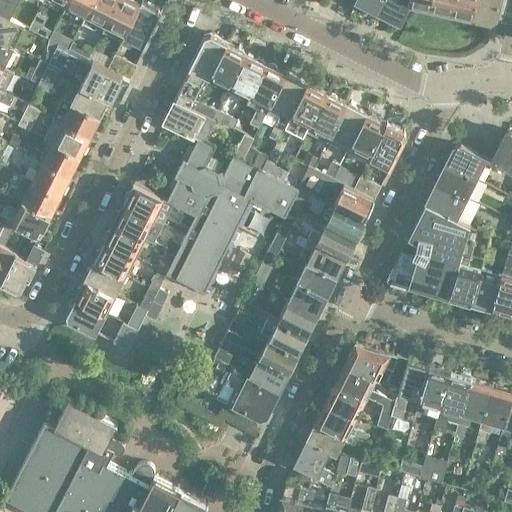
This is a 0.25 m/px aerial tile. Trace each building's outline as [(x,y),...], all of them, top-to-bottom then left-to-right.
[(0,0),(0,10),(11,16),(18,0),(0,0)] [(45,0),(63,9),(66,3),(67,0),(45,0)] [(67,0),(66,3),(63,9),(83,19),(86,13),(92,0),(67,0)] [(92,0),(86,13),(83,19),(103,29),(106,23),(117,0),(92,0)] [(117,0),(106,23),(103,29),(122,38),(141,0),(140,0),(117,0)] [(122,38),(112,57),(108,66),(130,76),(137,63),(131,60),(124,56),(127,51),(126,50),(130,42),(132,39),(139,42),(139,41),(145,44),(160,13),(158,6),(144,0),(141,0),(122,38)] [(359,0),(360,3),(365,6),(368,4),(376,9),(380,0),(359,0)] [(380,0),(376,9),(379,10),(379,13),(385,16),(388,15),(399,20),(409,1),(408,0),(380,0)] [(431,0),(430,6),(451,11),(453,0),(431,0)] [(453,0),(451,11),(472,16),(475,0),(453,0)] [(475,0),(472,16),(490,20),(494,17),(498,0),(475,0)] [(0,37),(10,42),(21,21),(18,19),(11,16),(0,10),(0,37)] [(29,27),(49,37),(53,30),(44,25),(33,20),(32,20),(29,27)] [(53,30),(49,37),(57,41),(62,30),(55,26),(53,30)] [(191,65),(187,74),(176,96),(194,106),(199,97),(210,76),(228,40),(212,32),(205,34),(190,65),(191,65)] [(0,37),(0,62),(4,65),(4,64),(14,45),(10,42),(0,37)] [(49,37),(40,58),(48,62),(58,42),(57,41),(49,37)] [(69,47),(89,56),(93,49),(73,39),(69,47)] [(227,41),(228,40),(210,76),(208,80),(215,83),(218,76),(231,82),(246,51),(244,50),(243,48),(239,46),(236,46),(227,41)] [(118,99),(130,76),(108,66),(93,58),(93,59),(58,42),(48,62),(47,64),(82,81),(81,82),(111,96),(118,99)] [(89,56),(93,58),(108,66),(112,57),(93,48),(93,49),(89,56)] [(246,51),(231,82),(251,93),(266,62),(263,60),(262,58),(258,56),(256,56),(246,51)] [(48,62),(40,58),(30,78),(38,82),(47,64),(48,62)] [(251,93),(247,101),(257,107),(249,121),(253,123),(259,126),(265,113),(286,71),(277,67),(276,65),(271,62),(269,63),(266,62),(251,93)] [(57,71),(47,66),(38,84),(48,89),(57,71)] [(307,80),(287,70),(286,71),(265,113),(278,119),(269,135),(277,139),(284,125),(285,123),(307,80)] [(285,123),(284,125),(305,136),(307,131),(327,92),(317,87),(316,84),(307,80),(285,123)] [(81,82),(72,101),(101,115),(111,96),(81,82)] [(0,98),(9,104),(14,95),(3,89),(0,87),(0,98)] [(327,92),(307,131),(327,141),(347,102),(336,96),(335,94),(332,93),(330,93),(327,92)] [(164,119),(166,120),(198,136),(205,139),(216,116),(214,116),(194,106),(176,96),(174,100),(171,102),(169,106),(169,109),(164,119)] [(199,97),(194,106),(214,116),(219,107),(199,97)] [(71,101),(61,120),(91,135),(101,115),(72,101),(71,101)] [(347,102),(327,141),(347,151),(348,149),(366,112),(356,106),(355,104),(352,102),(349,103),(347,102)] [(27,103),(17,123),(29,129),(39,109),(27,103)] [(239,117),(219,107),(214,116),(216,116),(234,126),(239,117)] [(369,113),(366,112),(348,149),(367,159),(369,156),(370,152),(387,120),(386,121),(377,117),(376,114),(372,113),(369,113)] [(44,136),(51,140),(80,155),(91,135),(61,120),(54,117),(44,136)] [(390,166),(406,134),(403,128),(387,120),(370,152),(369,156),(390,166)] [(0,136),(3,138),(8,141),(12,132),(0,126),(0,136)] [(511,131),(506,129),(491,158),(491,159),(494,161),(511,170),(511,131)] [(8,141),(7,142),(13,145),(15,146),(21,136),(13,132),(8,141)] [(243,158),(254,137),(245,132),(234,154),(243,158)] [(173,187),(167,198),(174,202),(178,204),(185,208),(195,213),(191,222),(176,251),(173,259),(167,271),(166,271),(167,271),(177,277),(178,275),(205,289),(252,197),(255,199),(281,212),(285,214),(290,205),(299,187),(284,179),(261,167),(243,158),(234,154),(226,170),(222,168),(218,170),(205,163),(215,144),(205,139),(198,136),(193,147),(189,145),(184,157),(182,159),(180,159),(174,171),(176,172),(175,174),(169,185),(173,187)] [(0,157),(7,142),(8,141),(3,138),(0,143),(0,157)] [(26,152),(41,160),(71,174),(80,155),(51,140),(45,152),(30,144),(26,152)] [(7,142),(0,157),(0,162),(3,165),(13,145),(7,142)] [(454,145),(446,159),(478,175),(484,162),(492,166),(494,161),(491,159),(491,158),(460,143),(454,145)] [(249,146),(243,158),(261,167),(268,155),(249,146)] [(307,151),(302,161),(306,163),(314,167),(319,157),(307,151)] [(37,168),(31,179),(60,194),(71,174),(41,160),(26,152),(22,159),(37,168)] [(295,157),(284,179),(299,187),(300,185),(333,202),(344,181),(334,176),(326,173),(314,167),(306,163),(295,157)] [(446,159),(436,179),(468,195),(478,175),(446,159)] [(340,164),(332,160),(326,173),(334,176),(340,164)] [(340,164),(334,176),(344,181),(354,186),(360,174),(340,164)] [(378,190),(381,184),(360,174),(354,186),(375,196),(378,190)] [(31,179),(26,190),(11,183),(7,190),(22,198),(27,201),(51,213),(60,194),(31,179)] [(436,179),(426,200),(457,216),(468,195),(436,179)] [(124,200),(123,201),(154,217),(164,197),(133,181),(129,190),(125,191),(123,196),(124,200)] [(344,181),(333,202),(364,217),(375,196),(354,186),(344,181)] [(308,191),(300,187),(291,205),(299,209),(308,191)] [(0,212),(12,219),(34,230),(41,233),(51,213),(27,201),(22,198),(18,206),(7,200),(5,204),(0,201),(0,212)] [(318,218),(326,222),(355,236),(364,217),(333,202),(328,199),(318,218)] [(426,200),(388,275),(394,283),(404,286),(411,282),(449,294),(460,261),(458,261),(466,237),(469,225),(470,225),(471,223),(457,216),(426,200)] [(115,218),(114,220),(144,236),(154,241),(164,222),(154,217),(123,201),(119,209),(116,210),(114,215),(115,218)] [(178,204),(176,208),(183,212),(181,216),(191,222),(195,213),(185,208),(178,204)] [(299,209),(291,205),(282,223),(290,227),(299,209)] [(104,238),(104,239),(135,255),(144,236),(114,220),(109,228),(106,229),(103,234),(104,238)] [(0,229),(0,276),(2,278),(16,249),(16,250),(17,249),(5,243),(13,227),(4,222),(3,223),(0,229)] [(314,228),(310,237),(346,254),(355,236),(326,222),(321,231),(314,228)] [(290,227),(282,223),(272,242),(281,246),(290,227)] [(16,249),(2,278),(17,286),(22,284),(27,273),(29,274),(42,250),(43,248),(48,239),(49,238),(48,237),(49,237),(41,233),(34,230),(29,242),(33,244),(27,256),(16,250),(16,249)] [(312,249),(307,260),(336,274),(346,254),(310,237),(305,246),(312,249)] [(460,261),(449,294),(471,300),(480,267),(468,264),(470,254),(471,254),(475,240),(466,237),(458,261),(460,261)] [(95,257),(95,258),(125,274),(135,255),(104,239),(100,247),(97,248),(94,253),(95,257)] [(166,247),(176,252),(180,243),(171,239),(166,247)] [(511,310),(511,240),(503,272),(493,305),(511,310)] [(281,246),(272,242),(263,261),(272,265),(281,246)] [(487,245),(483,258),(490,261),(494,247),(487,245)] [(176,252),(166,247),(162,255),(172,260),(176,252)] [(242,270),(250,253),(239,248),(231,265),(242,270)] [(85,275),(85,277),(116,293),(125,274),(95,258),(90,266),(87,268),(85,272),(85,275)] [(307,259),(297,278),(327,292),(336,274),(307,260),(307,259)] [(272,265),(263,261),(253,280),(262,284),(272,265)] [(166,271),(159,267),(158,266),(148,286),(156,290),(166,271)] [(480,267),(471,300),(492,306),(493,304),(493,305),(503,272),(502,272),(501,273),(480,267)] [(294,286),(288,297),(317,311),(327,292),(297,278),(287,273),(283,280),(294,286)] [(76,294),(75,296),(106,312),(116,293),(85,277),(81,285),(78,286),(75,291),(76,294)] [(262,284),(253,280),(243,299),(253,304),(262,284)] [(156,290),(148,286),(138,305),(147,309),(156,290)] [(168,292),(163,289),(159,287),(146,313),(156,318),(158,314),(168,292)] [(106,312),(75,296),(71,303),(68,304),(66,310),(67,317),(96,331),(106,312)] [(288,297),(278,316),(307,331),(317,311),(288,297)] [(253,304),(243,299),(234,318),(243,323),(253,304)] [(137,328),(147,309),(138,305),(137,304),(127,322),(137,328)] [(270,312),(260,331),(269,335),(298,350),(307,331),(278,316),(270,312)] [(124,320),(114,340),(127,347),(132,340),(138,328),(137,328),(127,322),(124,320)] [(225,337),(231,340),(237,343),(242,335),(229,328),(225,337)] [(269,335),(259,354),(289,369),(298,350),(269,335)] [(225,337),(215,355),(228,362),(232,353),(226,350),(231,340),(225,337)] [(356,340),(347,359),(375,373),(378,374),(383,364),(391,369),(392,367),(396,354),(364,344),(356,340)] [(259,354),(249,372),(279,388),(289,369),(259,354)] [(399,386),(398,390),(391,414),(402,417),(409,393),(419,396),(429,363),(396,354),(392,367),(391,369),(402,375),(399,386)] [(200,384),(233,402),(260,415),(267,412),(279,388),(249,372),(228,362),(215,355),(202,380),(200,384)] [(347,359),(337,378),(367,393),(383,401),(393,406),(395,400),(370,387),(376,375),(377,375),(378,374),(375,373),(347,359)] [(429,363),(419,396),(414,414),(420,416),(421,410),(437,415),(451,370),(429,363)] [(391,369),(386,380),(399,386),(402,375),(391,369)] [(437,415),(434,426),(444,429),(447,418),(458,421),(462,409),(471,377),(472,376),(471,375),(470,373),(463,371),(460,372),(451,370),(437,415)] [(492,383),(471,377),(462,409),(458,421),(454,434),(463,436),(467,424),(469,424),(472,414),(482,417),(492,383)] [(337,378),(327,398),(357,413),(367,393),(337,378)] [(511,389),(492,383),(482,417),(479,427),(475,440),(484,443),(487,430),(491,430),(493,420),(503,423),(511,393),(511,389)] [(511,393),(503,423),(496,448),(505,451),(511,426),(511,393)] [(112,432),(118,422),(69,397),(55,424),(45,419),(40,429),(6,495),(38,511),(203,511),(208,503),(154,475),(154,474),(155,471),(154,467),(153,465),(150,462),(146,461),(143,461),(139,462),(137,464),(136,466),(132,473),(107,460),(114,447),(118,448),(120,448),(123,447),(124,446),(125,442),(124,439),(122,437),(112,432)] [(327,398),(318,417),(345,431),(366,441),(369,435),(351,425),(357,413),(327,398)] [(386,428),(393,406),(383,401),(376,422),(386,428)] [(318,417),(308,436),(331,448),(335,451),(337,450),(338,451),(344,439),(363,448),(366,441),(345,431),(318,417)] [(308,436),(295,463),(299,465),(318,474),(315,478),(323,482),(330,484),(336,472),(322,465),(331,448),(308,436)] [(346,469),(349,455),(340,453),(336,466),(346,469)] [(401,457),(398,468),(419,474),(422,464),(401,457)] [(378,474),(380,464),(361,459),(359,469),(378,474)] [(425,465),(422,475),(440,480),(443,470),(425,465)] [(218,483),(208,477),(201,490),(212,496),(218,483)] [(286,480),(277,511),(299,511),(307,486),(301,485),(291,482),(286,480)] [(346,505),(344,511),(368,511),(375,486),(365,483),(359,509),(346,505)] [(307,486),(299,511),(320,511),(323,503),(312,501),(316,489),(307,486)] [(511,488),(507,487),(503,499),(511,501),(511,488)] [(326,490),(323,503),(320,511),(344,511),(346,505),(349,496),(326,490)] [(371,511),(368,511),(391,511),(396,494),(386,491),(380,511),(371,511)] [(396,494),(391,511),(401,511),(406,496),(396,494)] [(498,500),(497,499),(494,498),(492,499),(491,501),(490,503),(491,505),(493,507),(495,507),(497,506),(499,505),(499,502),(498,500)] [(414,511),(437,511),(440,504),(430,501),(427,511),(419,511),(415,511),(414,511)]
